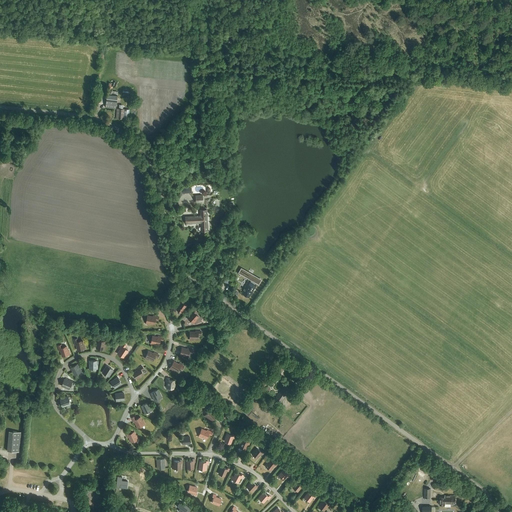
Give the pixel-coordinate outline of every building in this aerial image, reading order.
[(116,109),(117,95),(107,94),(105,107),(116,109)] [(129,109),(124,109),(117,108),(116,118),(124,119),(129,119),(129,109)] [(195,203),(203,203),(203,194),(195,195),(195,203)] [(201,231),(208,231),(207,210),(200,210),(200,216),(185,217),(186,224),(201,223),(201,231)] [(257,282),(253,279),(251,282),(248,281),(244,287),(245,288),(242,293),(249,297),(250,294),(251,295),(256,285),(255,285),(257,282)] [(184,310),(186,306),(183,303),(184,301),(181,299),(178,303),(179,304),(176,309),(182,313),(184,310)] [(195,320),(198,316),(195,313),(197,311),(194,309),(191,313),(191,314),(188,318),(194,323),(196,320),(195,320)] [(158,320),(159,317),(153,316),(147,315),(146,323),(149,324),(149,323),(154,324),(155,319),(158,320)] [(196,331),(195,332),(190,332),(190,340),(193,340),(193,339),(198,339),(198,335),(201,335),(201,331),(196,331)] [(163,341),(163,337),(158,336),(158,337),(152,336),(151,343),(154,344),(154,343),(159,344),(160,340),(163,341)] [(96,348),(104,350),(105,346),(104,346),(105,341),(100,341),(101,338),(97,337),(96,343),(97,343),(96,348)] [(77,350),(85,348),(84,344),(83,345),(82,340),(78,341),(77,338),(74,339),(75,345),(76,344),(77,350)] [(125,354),(128,350),(124,348),(126,345),(123,343),(120,348),(121,349),(117,353),(124,358),(126,355),(125,354)] [(62,356),(70,354),(69,350),(68,350),(66,346),(62,347),(61,344),(58,345),(59,351),(60,351),(62,356)] [(187,348),(187,349),(182,347),(180,355),(183,356),(183,355),(188,356),(189,352),(192,353),(193,349),(187,348)] [(154,352),(153,353),(148,351),(145,358),(148,359),(149,359),(153,361),(155,357),(157,358),(159,355),(154,352)] [(97,369),(97,365),(96,365),(97,361),(89,360),(89,369),(97,369)] [(179,363),(179,364),(174,361),(170,368),(173,370),(173,369),(177,371),(179,367),(182,369),(184,366),(179,363)] [(75,375),(82,371),(80,368),(79,368),(77,364),(71,368),(75,375)] [(110,373),(113,369),(107,365),(102,372),(109,377),(111,374),(110,373)] [(142,366),(137,369),(138,370),(133,373),(137,379),(140,377),(143,374),(141,371),(144,369),(142,366)] [(117,386),(121,383),(118,377),(111,381),(115,388),(118,386),(117,386)] [(174,389),(175,385),(174,385),(174,380),(169,380),(169,378),(166,378),(166,382),(167,382),(167,388),(174,389)] [(69,389),(72,381),(69,380),(68,381),(64,379),(61,386),(69,389)] [(288,390),(289,388),(285,385),(284,387),(283,387),(280,390),(281,391),(279,393),(279,392),(275,398),(281,402),(284,398),(283,398),(285,395),(285,396),(289,390),(288,390)] [(255,391),(252,389),(249,393),(252,395),(264,402),(262,405),(265,407),(263,410),(267,413),(269,409),(274,402),(264,396),(256,390),(255,391)] [(154,400),(161,397),(160,394),(159,394),(157,390),(151,393),(154,400)] [(120,400),(124,400),(123,393),(115,394),(116,401),(120,401),(120,400)] [(64,398),(60,400),(62,407),(70,404),(68,396),(64,398)] [(145,413),(152,409),(150,406),(150,407),(148,402),(141,406),(145,413)] [(255,421),(259,417),(246,407),(242,412),(255,421)] [(216,419),(219,417),(215,413),(214,413),(210,410),(204,416),(207,418),(208,417),(211,421),(214,417),(216,419)] [(137,427),(145,424),(143,421),(142,421),(140,417),(136,419),(135,416),(132,418),(134,423),(135,422),(137,427)] [(211,435),(212,432),(207,430),(207,431),(202,429),(198,436),(202,437),(206,438),(208,434),(211,435)] [(19,452),(21,432),(9,431),(7,451),(19,452)] [(131,442),(138,438),(137,435),(136,436),(134,431),(130,433),(128,431),(125,432),(128,437),(129,437),(131,442)] [(234,438),(235,436),(233,435),(232,436),(227,434),(224,441),(230,443),(232,438),(234,438)] [(189,445),(191,444),(191,443),(190,443),(189,436),(182,437),(182,444),(188,443),(189,445)] [(249,445),(250,442),(248,441),(247,442),(242,440),(240,444),(239,444),(237,446),(245,449),(247,444),(249,445)] [(262,455),(264,452),(262,451),(261,452),(257,448),(252,454),(257,458),(261,454),(262,455)] [(194,468),(193,462),(195,462),(195,459),(192,459),(192,460),(187,461),(187,469),(194,468)] [(174,466),(172,466),(172,468),(180,469),(180,463),(182,463),(182,460),(180,460),(179,461),(174,461),(174,466)] [(265,466),(270,470),(274,466),(275,467),(277,464),(275,463),(274,464),(270,460),(265,466)] [(207,464),(208,461),(205,461),(205,462),(200,461),(199,469),(205,470),(206,464),(207,464)] [(224,476),(227,471),(228,471),(229,469),(227,468),(227,469),(221,466),(218,474),(224,476)] [(287,476),(288,477),(291,475),(289,473),(288,474),(284,470),(278,475),(283,480),(287,476)] [(241,475),(236,472),(232,479),(238,482),(240,477),(242,478),(243,475),(241,474),(241,475)] [(121,480),(122,477),(117,476),(116,487),(127,488),(127,481),(121,480)] [(257,488),(259,486),(257,484),(256,485),(252,481),(247,487),(252,491),(256,487),(257,488)] [(301,487),(302,488),(304,485),(302,484),(302,485),(297,481),(292,487),(297,491),(301,487)] [(193,495),(196,495),(197,493),(195,493),(197,487),(189,485),(188,492),(193,493),(193,495)] [(313,497),(314,498),(316,496),(314,494),(313,495),(309,491),(304,498),(309,502),(313,497)] [(263,502),(267,498),(268,499),(270,496),(269,495),(268,496),(263,492),(258,498),(263,502)] [(216,497),(216,495),(213,494),(212,497),(213,497),(212,502),(219,505),(221,499),(216,497)] [(445,505),(445,503),(456,504),(455,496),(445,495),(445,497),(440,497),(440,503),(440,504),(445,505)] [(181,501),(177,506),(185,511),(188,511),(191,509),(181,501)] [(327,506),(328,507),(330,504),(328,503),(328,504),(323,501),(318,507),(324,511),(327,506)]
